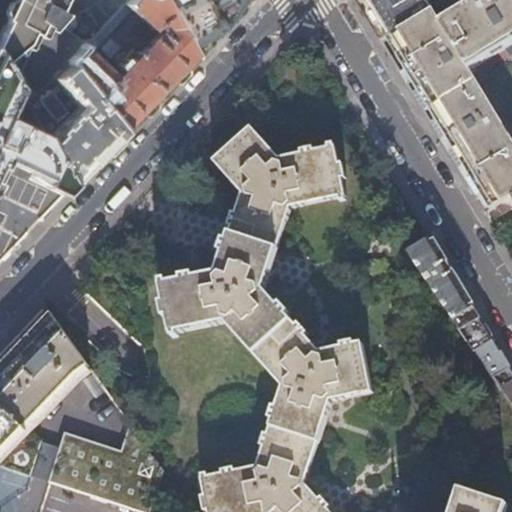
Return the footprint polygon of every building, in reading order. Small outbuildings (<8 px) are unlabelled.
[(18,0),(14,0),(8,2),(3,13),(6,21),(3,28),(0,33),(0,58),(24,99),(26,103),(53,80),(70,65),(71,64),(77,57),(83,50),(86,48),(88,46),(71,33),(66,30),(56,22),(18,0)] [(18,0),(56,22),(66,30),(74,20),(69,16),(59,11),(64,0),(119,0),(125,5),(129,0),(18,0)] [(71,64),(70,65),(94,95),(102,87),(114,99),(105,108),(115,120),(124,131),(129,126),(160,93),(192,59),(196,56),(169,11),(163,0),(129,0),(125,5),(118,12),(94,40),(93,40),(98,44),(128,10),(151,30),(155,26),(159,30),(140,50),(135,46),(132,49),(135,51),(133,54),(135,56),(129,62),(119,54),(111,63),(121,70),(114,78),(83,50),(77,57),(71,64)] [(163,0),(169,11),(196,56),(210,41),(249,0),(163,0)] [(351,0),(350,1),(377,45),(384,40),(358,0),(351,0)] [(358,0),(384,40),(432,12),(423,0),(358,0)] [(511,0),(451,0),(432,12),(468,72),(511,44),(511,0)] [(425,107),(473,79),(468,72),(432,12),(384,40),(425,107)] [(0,175),(7,161),(36,174),(32,181),(63,196),(73,185),(50,144),(26,103),(24,99),(0,58),(0,175)] [(53,80),(26,103),(50,144),(73,185),(93,163),(124,131),(115,120),(105,108),(98,100),(94,95),(70,65),(53,80)] [(511,141),(473,79),(425,107),(471,179),(481,195),(490,210),(511,196),(511,141)] [(503,511),(505,506),(456,490),(448,511),(323,511),(303,489),(332,408),(370,398),(363,346),(351,348),(351,345),(338,347),(339,351),(315,355),(296,334),(299,331),(294,325),(291,329),(282,318),(285,315),(277,306),(274,310),(259,293),(286,214),(331,205),(333,208),(340,206),(337,187),(342,186),(336,155),(331,157),(329,147),(325,148),(325,154),(309,156),(309,154),(296,157),(297,159),(275,164),(246,133),(210,168),(239,200),(211,277),(165,287),(165,283),(156,286),(160,306),(157,307),(160,322),(163,322),(168,343),(175,342),(174,337),(221,328),(282,392),(274,415),(270,414),(266,425),(270,426),(264,441),(261,441),(256,452),(261,454),(254,471),(232,477),(231,473),(220,476),(221,479),(206,483),(205,478),(199,480),(203,502),(199,503),(201,511),(503,511)] [(471,312),(427,241),(404,256),(453,325),(471,312)] [(491,345),(471,312),(453,325),(451,326),(473,357),(491,345)] [(0,365),(0,403),(27,430),(79,378),(89,371),(48,314),(15,350),(0,365)] [(511,379),(491,345),(473,357),(511,411),(511,379)] [(27,430),(0,403),(0,470),(21,480),(34,447),(27,430)] [(147,511),(162,473),(125,423),(114,457),(57,438),(52,451),(42,484),(130,511),(147,511)] [(42,484),(52,451),(34,447),(21,480),(42,484)]
